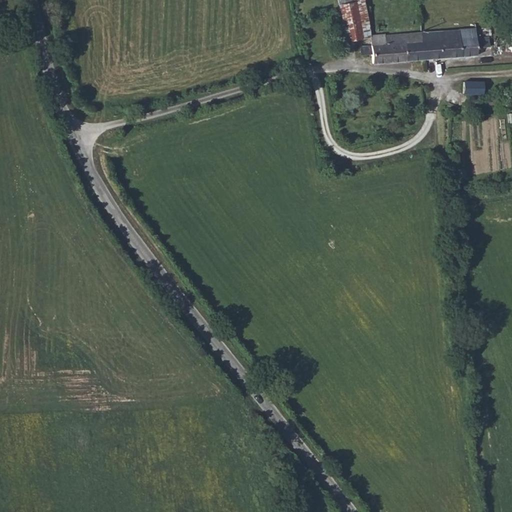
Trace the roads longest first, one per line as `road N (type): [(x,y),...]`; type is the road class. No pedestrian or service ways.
road 1 (unclassified): [(72,137),(348,511)]
road 2 (unclassified): [(72,137),(102,120),(329,71),(444,79)]
road 3 (unclassified): [(29,0),(72,137)]
